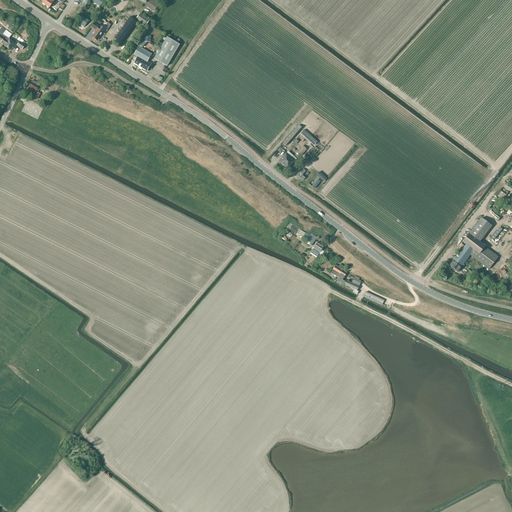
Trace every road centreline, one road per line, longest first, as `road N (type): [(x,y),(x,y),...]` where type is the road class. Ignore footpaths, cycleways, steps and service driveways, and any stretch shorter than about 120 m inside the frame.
road 1 (tertiary): [(511,320),(444,299),(396,272),(212,126),(50,22)]
road 2 (track): [(511,149),(415,277)]
road 3 (track): [(378,314),(511,383)]
